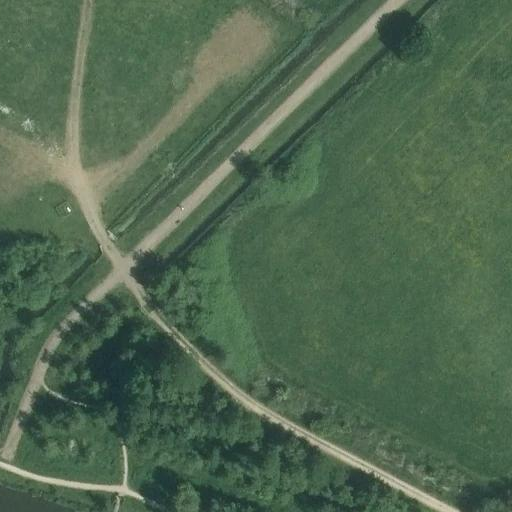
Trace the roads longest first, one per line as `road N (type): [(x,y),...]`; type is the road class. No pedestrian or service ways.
road 1 (track): [(448,511),(237,393),(124,270)]
road 2 (unknown): [(124,270),(399,0)]
road 3 (track): [(88,0),(72,167),(124,270)]
